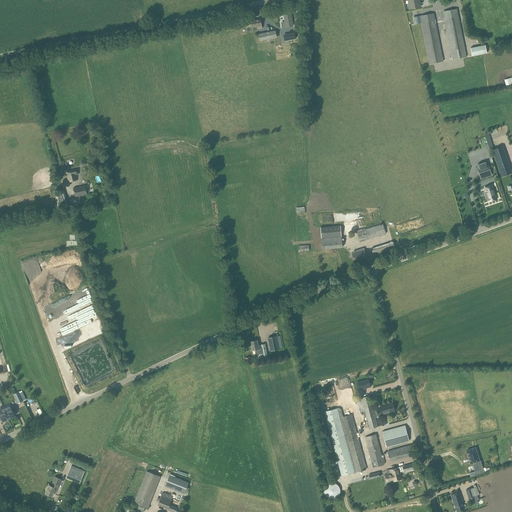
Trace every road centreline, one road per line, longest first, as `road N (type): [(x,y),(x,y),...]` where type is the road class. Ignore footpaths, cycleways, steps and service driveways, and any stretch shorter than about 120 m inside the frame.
road 1 (unclassified): [(0,441),(372,270)]
road 2 (unclassified): [(0,55),(271,0)]
road 3 (unclassified): [(436,511),(372,270)]
road 4 (unclassified): [(372,270),(511,219)]
